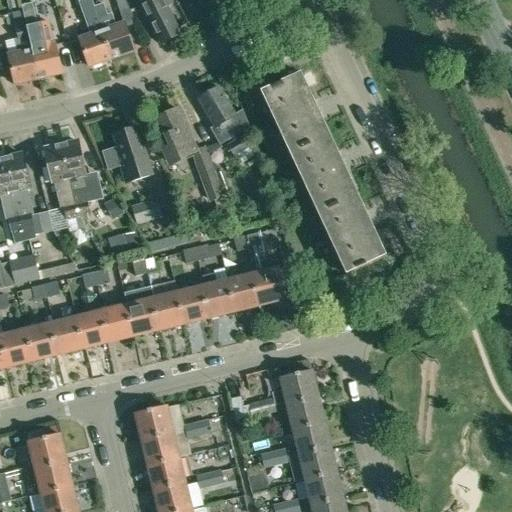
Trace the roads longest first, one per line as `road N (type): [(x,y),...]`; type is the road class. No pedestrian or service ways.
road 1 (residential): [(348,339),(415,313),(443,290),(443,266),(325,5)]
road 2 (residential): [(0,124),(107,98),(325,5)]
road 3 (residential): [(99,400),(348,339)]
road 4 (residential): [(389,511),(348,339)]
